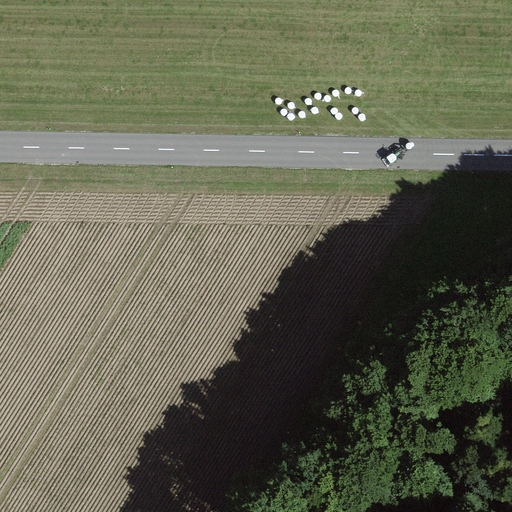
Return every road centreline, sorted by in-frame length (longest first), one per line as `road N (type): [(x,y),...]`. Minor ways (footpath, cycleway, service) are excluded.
road 1 (tertiary): [(511,155),(0,146)]
road 2 (track): [(340,377),(243,511)]
